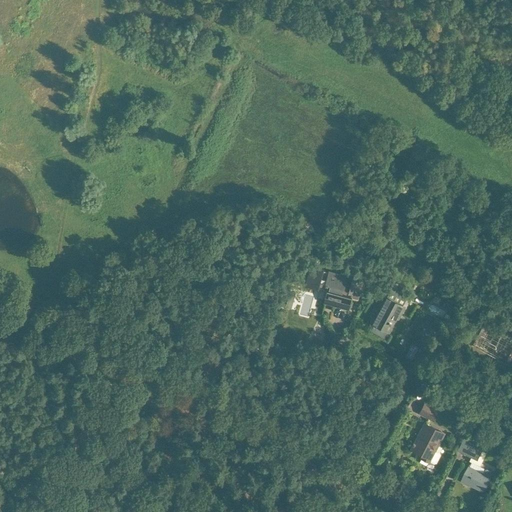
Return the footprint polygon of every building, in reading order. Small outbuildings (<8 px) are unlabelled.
[(327,290),(324,302),(325,302),(349,308),(352,297),(342,294),(346,277),(347,275),(329,270),(328,272),(324,271),(325,267),(312,263),(306,285),(318,288),(320,282),(326,283),(325,284),(328,285),(328,284),(330,284),(329,290),(327,290)] [(360,295),(365,275),(355,272),(353,279),(346,277),(342,294),(352,297),(358,299),(359,294),(360,295)] [(399,313),(401,314),(404,307),(403,306),(406,299),(402,298),(406,290),(393,284),(386,297),(385,296),(378,308),(380,309),(373,323),(379,326),(376,330),(377,332),(384,336),(386,335),(388,331),(389,332),(399,313)] [(421,322),(430,326),(435,317),(426,312),(421,322)] [(511,334),(487,321),(478,316),(466,339),(511,363),(511,334)] [(425,402),(419,413),(434,421),(440,409),(425,402)] [(489,423),(489,422),(489,421),(488,420),(488,419),(487,419),(486,419),(486,418),(485,418),(484,418),(483,419),(482,419),(482,420),(481,421),(481,422),(481,423),(481,424),(482,425),(483,426),(484,426),(485,426),(486,426),(487,426),(488,425),(489,424),(489,423)] [(444,433),(425,423),(414,443),(413,442),(412,444),(413,444),(411,449),(416,451),(423,455),(422,457),(421,458),(429,461),(429,462),(430,461),(434,464),(436,463),(440,454),(440,452),(435,450),(444,433)] [(464,435),(457,450),(477,460),(484,445),(464,435)] [(468,466),(461,480),(483,490),(490,477),(489,477),(492,472),(486,469),(485,469),(471,462),(468,467),(468,466)]
